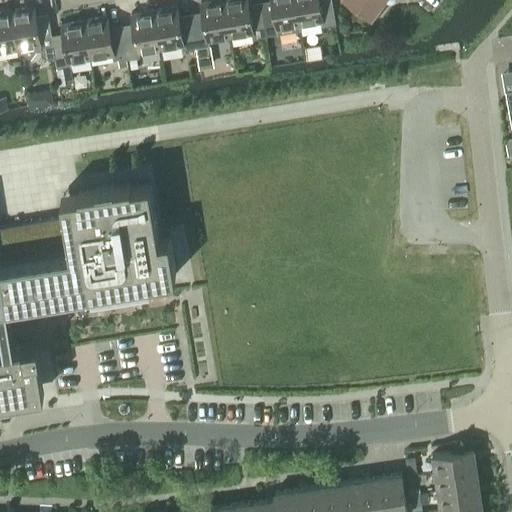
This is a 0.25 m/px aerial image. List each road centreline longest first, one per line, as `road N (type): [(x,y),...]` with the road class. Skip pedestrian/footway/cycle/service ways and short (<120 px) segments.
road 1 (residential): [(0,458),(76,439),(330,435),(510,411)]
road 2 (residential): [(477,97),(510,411)]
